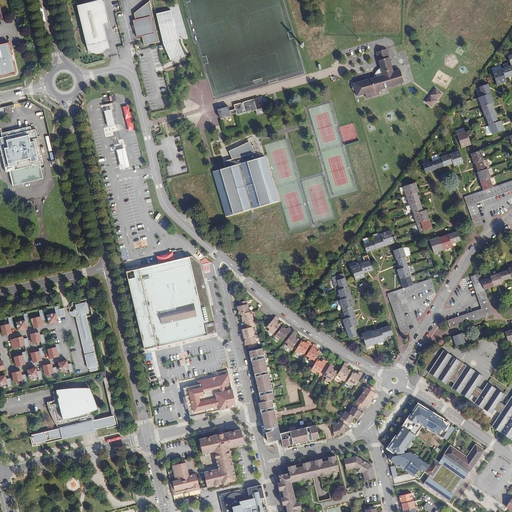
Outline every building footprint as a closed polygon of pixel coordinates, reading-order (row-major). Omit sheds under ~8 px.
[(110,23),(104,0),(100,0),(77,6),(89,54),(110,49),(104,25),(110,23)] [(142,36),(144,45),(159,42),(149,1),(134,14),(135,20),(133,21),(137,38),(142,36)] [(170,11),(156,14),(163,45),(169,58),(184,55),(177,40),(170,11)] [(0,77),(16,73),(9,43),(0,44),(0,77)] [(401,70),(394,72),(387,48),(377,51),(384,75),(354,83),(358,96),(367,93),(368,97),(380,93),(379,90),(405,82),(401,70)] [(511,68),(511,65),(502,69),(505,78),(511,75),(511,68)] [(505,78),(502,69),(493,72),(497,85),(506,82),(505,78)] [(479,87),(482,96),(491,93),(487,84),(479,87)] [(443,93),(437,89),(428,101),(433,105),(443,93)] [(481,107),(492,103),(494,103),(491,93),(482,96),(478,98),(481,107)] [(237,113),(238,116),(257,110),(258,115),(264,113),(260,98),(244,102),(244,103),(242,104),(242,103),(235,105),(236,109),(231,111),(229,107),(219,110),(221,119),(232,116),(232,115),(237,113)] [(111,126),(119,124),(113,103),(106,105),(111,126)] [(486,116),(495,113),(492,103),(481,107),(484,116),(486,116)] [(486,116),(489,125),(498,122),(495,113),(486,116)] [(498,122),(489,125),(486,126),(486,127),(488,134),(489,135),(492,134),(504,130),(501,121),(498,122)] [(42,164),(43,163),(36,129),(32,130),(31,126),(1,133),(2,137),(0,137),(0,147),(6,172),(9,171),(13,186),(43,179),(41,168),(42,168),(43,168),(44,167),(45,166),(45,165),(44,164),(43,164),(42,164)] [(471,144),(467,133),(466,131),(457,134),(461,148),(471,144)] [(126,144),(113,147),(118,168),(131,165),(126,144)] [(213,172),(225,217),(279,201),(265,157),(256,160),(254,153),(256,153),(254,146),(252,147),(251,145),(241,148),(241,146),(231,150),(233,156),(237,155),(238,158),(234,160),(226,162),(228,168),(213,172)] [(474,163),(482,160),(484,160),(480,150),(471,154),(474,163)] [(459,151),(450,154),(453,164),(454,166),(463,163),(459,151)] [(441,158),(444,167),(453,164),(450,154),(440,157),(441,158)] [(433,161),(432,162),(434,170),(444,167),(441,158),(440,159),(433,161)] [(482,161),(482,160),(474,163),(477,172),(485,169),(482,161)] [(425,173),(434,170),(432,162),(422,165),(425,173)] [(477,172),(480,182),(490,178),(491,178),(488,169),(485,169),(477,172)] [(480,182),(483,191),(493,187),(490,178),(480,182)] [(511,181),(493,187),(483,191),(476,193),(478,200),(511,188),(511,181)] [(416,182),(403,187),(405,191),(406,196),(417,192),(419,192),(416,182)] [(511,190),(511,188),(478,200),(476,193),(465,197),(467,206),(474,203),(482,224),(484,224),(477,203),(511,190)] [(409,205),(411,205),(420,202),(417,192),(406,196),(409,205)] [(414,214),(423,211),(420,202),(411,205),(412,209),(414,214)] [(467,206),(475,227),(482,224),(474,203),(467,206)] [(417,223),(421,222),(429,219),(426,210),(423,211),(414,214),(417,223)] [(159,214),(154,220),(159,223),(163,217),(159,214)] [(421,222),(422,226),(424,231),(432,228),(429,219),(421,222)] [(382,237),(385,246),(394,243),(390,231),(381,234),(382,237)] [(457,231),(448,234),(451,244),(461,241),(457,231)] [(439,238),(443,250),(452,247),(451,244),(448,234),(439,238)] [(376,249),(385,246),(382,237),(373,240),(373,241),(376,249)] [(443,250),(439,238),(438,237),(429,240),(434,253),(443,250)] [(367,252),(376,249),(373,241),(364,244),(367,252)] [(396,260),(404,257),(406,257),(403,249),(403,247),(393,251),(396,260)] [(188,259),(126,271),(143,349),(152,347),(217,332),(201,265),(192,257),(188,259)] [(404,257),(396,260),(399,269),(408,266),(404,257)] [(360,264),(364,273),(373,270),(370,261),(360,264)] [(364,273),(360,264),(351,267),(356,280),(365,277),(364,273)] [(400,279),(410,276),(411,275),(408,266),(399,269),(397,270),(400,279)] [(509,270),(499,273),(502,281),(511,278),(509,270)] [(502,281),(499,273),(490,276),(490,277),(494,287),(503,284),(502,281)] [(338,284),(340,290),(349,287),(345,277),(343,278),(342,276),(341,274),(336,276),(338,284)] [(489,303),(484,290),(481,280),(479,274),(472,276),(482,305),(489,303)] [(413,285),(410,276),(400,279),(403,288),(413,285)] [(482,305),(472,276),(470,277),(481,308),(447,320),(447,322),(482,310),(484,317),(493,314),(489,303),(482,305)] [(484,290),(494,287),(490,277),(481,280),(484,290)] [(431,279),(413,285),(403,288),(399,290),(401,297),(434,286),(431,279)] [(434,288),(434,286),(401,297),(399,290),(387,294),(390,302),(397,300),(408,331),(410,330),(399,300),(434,288)] [(338,290),(341,300),(352,296),(349,287),(340,290),(338,290)] [(341,304),(343,309),(352,306),(355,305),(352,296),(341,300),(339,300),(341,304)] [(401,333),(408,331),(397,300),(390,302),(401,333)] [(239,315),(241,314),(249,312),(247,301),(239,302),(240,306),(237,307),(239,315)] [(89,313),(86,303),(76,305),(77,309),(74,310),(74,311),(70,312),(70,315),(72,316),(74,316),(75,316),(76,316),(78,326),(79,326),(80,330),(79,330),(88,368),(89,368),(90,372),(97,370),(97,366),(98,366),(86,314),(89,313)] [(355,315),(352,306),(343,309),(346,319),(355,315)] [(58,308),(54,309),(55,313),(47,315),(49,324),(57,322),(56,318),(65,316),(63,308),(58,310),(58,308)] [(482,310),(447,322),(450,329),(484,317),(482,310)] [(43,311),(39,312),(40,317),(31,319),(33,328),(38,327),(38,326),(42,325),(41,322),(45,321),(43,311)] [(246,325),(254,323),(251,312),(249,312),(241,314),(243,322),(246,321),(246,325)] [(27,315),(23,316),(24,320),(16,322),(18,331),(27,329),(26,325),(29,324),(27,315)] [(346,329),(354,326),(358,325),(355,315),(346,319),(343,320),(346,329)] [(273,334),(281,325),(279,323),(277,321),(279,319),(275,316),(267,327),(270,329),(268,330),(273,334)] [(12,319),(8,320),(9,324),(0,326),(2,335),(7,334),(7,333),(11,332),(10,329),(14,328),(12,319)] [(242,329),(244,337),(254,335),(252,327),(255,326),(254,323),(246,325),(247,328),(242,329)] [(390,325),(381,329),(384,338),(393,335),(390,325)] [(287,330),(283,326),(275,336),(279,339),(281,338),(283,340),(292,330),(289,327),(287,330)] [(357,335),(354,326),(346,329),(349,338),(357,335)] [(371,332),(376,344),(385,341),(384,338),(381,329),(371,332)] [(291,349),(299,340),(295,336),(297,334),(294,331),(285,342),(288,344),(287,345),(291,349)] [(366,347),(376,344),(371,332),(371,331),(362,334),(366,347)] [(39,332),(30,335),(32,344),(41,341),(42,344),(46,343),(43,334),(40,335),(39,332)] [(465,343),(462,333),(453,337),(456,346),(465,343)] [(254,335),(244,337),(246,345),(248,345),(249,348),(257,346),(254,335)] [(23,336),(16,338),(16,339),(10,340),(12,349),(17,348),(25,346),(25,348),(30,347),(28,338),(24,339),(23,336)] [(304,354),(311,343),(308,341),(306,343),(304,342),(302,341),(295,351),(300,354),(301,352),(304,354)] [(52,349),(48,350),(50,358),(55,357),(59,356),(58,354),(62,353),(59,344),(56,345),(56,347),(52,348),(52,349)] [(306,355),(309,357),(308,359),(313,362),(320,352),(317,350),(315,349),(317,346),(313,344),(306,355)] [(35,353),(31,354),(33,362),(38,361),(42,360),(41,358),(45,357),(43,348),(39,349),(39,351),(35,352),(35,353)] [(249,351),(262,402),(259,403),(262,416),(276,412),(273,400),(275,399),(262,348),(249,351)] [(511,439),(511,438),(511,395),(505,406),(500,402),(505,395),(487,383),(482,390),(477,387),(483,377),(466,365),(459,375),(456,373),(458,371),(450,366),(449,368),(446,366),(452,356),(443,350),(437,359),(443,362),(439,367),(434,364),(429,372),(446,384),(449,380),(454,383),(451,387),(469,399),(472,395),(477,398),(474,403),(492,414),(495,410),(500,413),(491,426),(511,439)] [(19,356),(14,357),(16,366),(21,365),(21,364),(25,364),(25,362),(28,361),(26,352),(22,352),(23,355),(18,356),(19,356)] [(450,366),(458,371),(456,373),(459,375),(466,365),(452,356),(446,366),(449,368),(450,366)] [(443,362),(437,359),(434,364),(439,367),(443,362)] [(67,360),(58,362),(60,371),(69,369),(70,374),(73,373),(71,363),(68,364),(67,360)] [(317,371),(320,373),(327,362),(323,360),(322,362),(317,360),(311,370),(316,373),(317,371)] [(345,381),(351,370),(349,369),(346,368),(348,365),(345,363),(338,374),(341,376),(340,378),(345,381)] [(51,364),(42,366),(44,374),(48,373),(48,374),(53,373),(54,377),(58,376),(56,367),(52,368),(51,364)] [(331,382),(337,372),(332,369),(334,366),(331,364),(324,375),(327,377),(326,379),(331,382)] [(36,367),(27,370),(29,379),(38,377),(39,381),(42,380),(40,371),(37,371),(36,367)] [(20,371),(12,373),(13,382),(17,381),(22,380),(23,384),(27,384),(25,374),(21,375),(20,371)] [(353,383),(356,385),(360,378),(363,374),(359,372),(358,374),(356,373),(353,372),(347,382),(352,385),(353,383)] [(233,389),(232,389),(229,374),(224,375),(225,378),(199,384),(184,388),(190,417),(219,410),(220,410),(237,406),(233,389)] [(5,375),(0,376),(0,385),(7,384),(8,388),(12,388),(10,378),(6,379),(5,375)] [(225,378),(224,375),(198,381),(199,384),(225,378)] [(369,384),(362,394),(371,400),(375,393),(373,392),(375,389),(369,384)] [(96,395),(92,388),(83,388),(66,390),(56,391),(56,397),(57,400),(50,401),(53,411),(58,422),(60,426),(64,426),(64,427),(32,435),(33,437),(31,437),(33,446),(38,445),(38,443),(50,440),(51,442),(82,435),(82,432),(107,426),(107,429),(115,427),(115,424),(116,424),(114,416),(94,420),(92,411),(100,409),(96,395)] [(355,404),(362,408),(364,405),(366,407),(371,400),(362,394),(355,404)] [(419,402),(387,448),(394,453),(390,459),(418,479),(420,478),(430,465),(407,449),(423,425),(442,437),(451,423),(419,402)] [(360,411),(362,408),(355,404),(349,413),(354,417),(357,419),(362,412),(360,411)] [(346,411),(339,421),(345,425),(347,423),(350,424),(354,417),(349,413),(346,411)] [(263,417),(269,442),(280,439),(276,414),(263,417)] [(345,425),(339,421),(334,428),(332,428),(334,436),(339,435),(341,432),(343,434),(348,427),(345,425)] [(283,447),(319,438),(316,425),(280,433),(281,439),(283,447)] [(249,428),(201,438),(204,453),(212,451),(217,469),(204,472),(208,487),(245,479),(237,446),(253,442),(249,428)] [(476,444),(467,457),(450,445),(439,462),(434,459),(430,465),(425,472),(429,475),(424,483),(449,501),(453,495),(452,494),(451,493),(461,478),(463,479),(464,480),(468,473),(469,471),(469,472),(484,451),(476,444)] [(321,476),(339,471),(336,456),(328,457),(329,460),(322,462),(322,459),(317,460),(321,476)] [(373,466),(356,456),(356,458),(353,458),(352,457),(344,459),(346,470),(354,468),(356,469),(355,470),(360,473),(361,472),(363,473),(365,481),(375,478),(374,470),(372,471),(371,468),(373,466)] [(321,476),(317,460),(310,462),(314,477),(321,476)] [(280,483),(278,483),(280,491),(282,490),(284,497),(281,498),(283,506),(286,505),(287,511),(300,511),(300,510),(302,509),(300,501),(296,502),(292,482),(314,477),(310,462),(302,463),(303,466),(296,468),(296,465),(288,467),(289,473),(279,476),(280,483)] [(190,475),(186,463),(173,466),(176,481),(170,482),(173,495),(184,493),(189,492),(200,489),(198,476),(194,477),(193,475),(190,475)] [(463,479),(461,478),(451,493),(452,494),(463,479)] [(236,491),(220,496),(224,511),(228,511),(229,511),(230,511),(267,511),(267,507),(263,508),(261,508),(259,499),(261,499),(264,498),(262,485),(248,489),(250,500),(247,501),(246,498),(244,496),(242,494),(240,493),(238,493),(236,493),(236,491)] [(413,501),(411,493),(399,496),(400,501),(401,501),(403,510),(402,510),(402,511),(416,511),(414,501),(413,501)]
